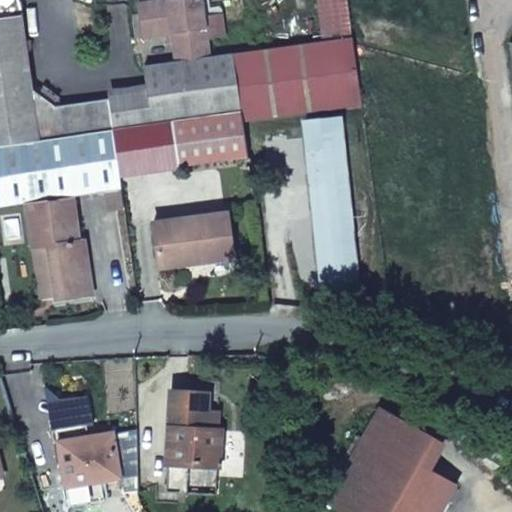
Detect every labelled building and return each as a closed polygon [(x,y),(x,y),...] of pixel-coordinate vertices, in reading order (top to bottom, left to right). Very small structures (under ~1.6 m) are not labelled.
[(23,15),(12,0),(0,0),(0,146),(69,136),(64,103),(58,104),(32,90),(23,15)] [(148,93),(151,124),(172,122),(240,113),(232,55),(209,58),(201,0),(174,0),(141,4),(144,36),(174,33),(177,63),(144,67),(148,93)] [(243,122),(363,106),(353,39),(234,55),(242,112),(243,122)] [(116,129),(151,124),(148,93),(111,98),(116,129)] [(69,136),(116,129),(111,98),(64,103),(69,136)] [(243,122),(242,112),(240,113),(172,122),(179,166),(248,157),(243,122)] [(69,136),(0,146),(0,207),(26,204),(32,248),(49,246),(56,297),(93,292),(85,239),(80,240),(74,197),(109,192),(111,212),(126,210),(116,129),(69,136)] [(311,149),(325,300),(353,298),(337,146),(311,149)] [(156,223),(160,260),(198,256),(198,263),(235,259),(230,215),(156,223)] [(40,300),(56,297),(49,246),(32,248),(40,300)] [(198,256),(160,260),(161,268),(198,263),(198,256)] [(171,430),(168,465),(220,466),(221,431),(216,432),(217,415),(207,415),(207,396),(170,394),(169,429),(171,430)] [(440,511),(455,485),(420,466),(434,440),(382,409),(329,503),(345,511),(440,511)] [(89,444),(60,450),(67,486),(120,477),(112,435),(87,438),(89,444)] [(59,443),(60,450),(89,444),(87,438),(59,443)]
